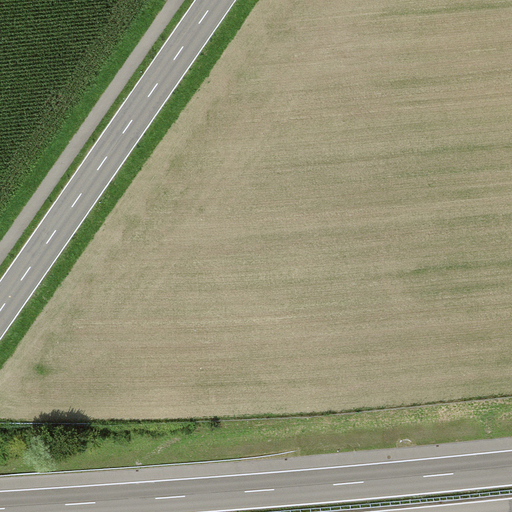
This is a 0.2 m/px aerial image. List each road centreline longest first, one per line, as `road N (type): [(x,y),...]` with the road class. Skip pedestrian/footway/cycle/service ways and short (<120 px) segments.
road 1 (motorway): [(511,468),(0,509)]
road 2 (primary): [(0,314),(217,0)]
